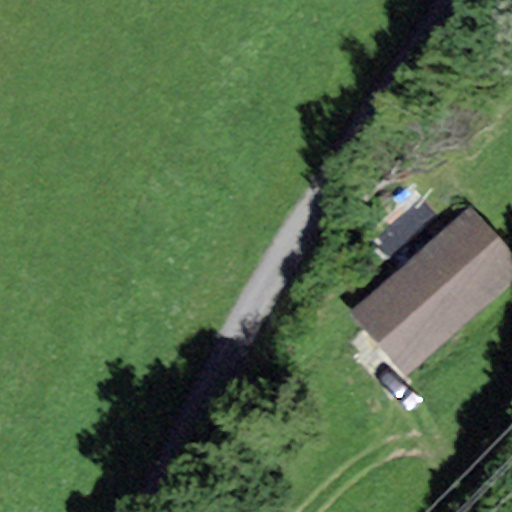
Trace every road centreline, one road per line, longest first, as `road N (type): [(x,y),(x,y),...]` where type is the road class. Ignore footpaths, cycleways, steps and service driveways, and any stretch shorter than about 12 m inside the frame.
road 1 (unclassified): [(148,511),(272,277),(452,0)]
road 2 (track): [(430,442),(392,446),(346,473),(306,511)]
